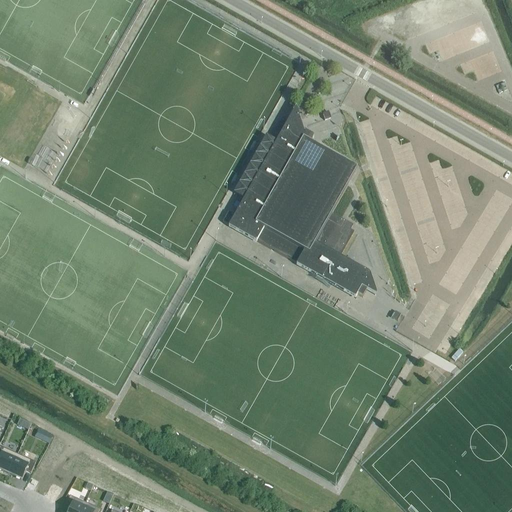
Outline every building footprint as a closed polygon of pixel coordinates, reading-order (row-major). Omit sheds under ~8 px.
[(229,227),(257,243),(327,282),(356,298),(357,296),(362,299),(366,292),(377,298),(369,276),(369,275),(342,261),(340,259),(354,234),(349,231),(352,226),(341,220),(332,215),(348,186),(356,171),(310,144),(314,138),(303,132),(301,124),(296,109),(287,123),(282,120),(275,133),(280,136),(275,145),(268,141),(269,139),(266,138),(233,195),(235,197),(236,197),(237,195),(245,199),(243,201),(234,217),(228,214),(222,223),(229,227)] [(46,434),(43,442),(49,445),(53,437),(46,434)] [(0,471),(8,475),(17,455),(0,447),(0,471)] [(17,455),(8,475),(21,481),(25,472),(31,474),(35,464),(17,455)] [(67,511),(81,511),(83,510),(73,506),(76,500),(69,497),(64,510),(67,511)]
